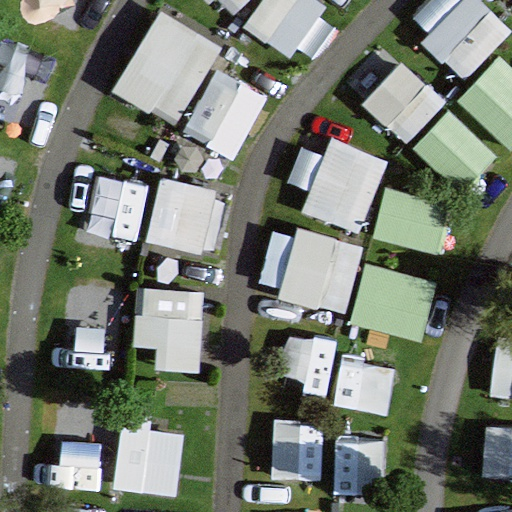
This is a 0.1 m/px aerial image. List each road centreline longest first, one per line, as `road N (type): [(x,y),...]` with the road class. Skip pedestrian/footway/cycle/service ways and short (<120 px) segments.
road 1 (track): [(391,0),(281,121),(242,201),(225,511)]
road 2 (track): [(136,0),(80,101),(30,262),(14,511)]
road 3 (track): [(511,222),(458,332),(432,457),(430,511)]
